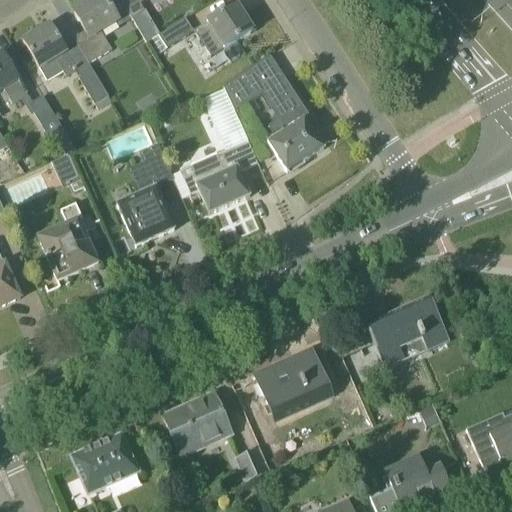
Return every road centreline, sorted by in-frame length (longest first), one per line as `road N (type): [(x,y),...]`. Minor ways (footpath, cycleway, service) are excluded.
road 1 (tertiary): [(58,378),(424,214)]
road 2 (residential): [(424,214),(286,0)]
road 3 (primary): [(418,0),(511,118)]
